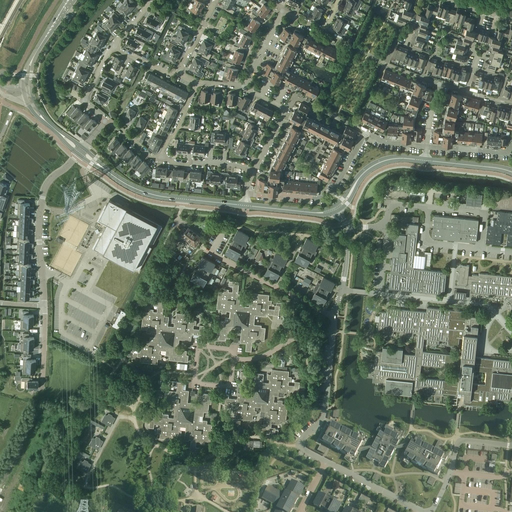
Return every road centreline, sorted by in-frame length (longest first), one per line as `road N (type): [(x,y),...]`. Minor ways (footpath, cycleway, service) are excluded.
road 1 (tertiary): [(425,160),(370,167),(330,212),(245,206)]
road 2 (tertiary): [(245,206),(139,191),(81,151)]
road 3 (residential): [(81,151),(44,187),(44,306)]
road 4 (residential): [(246,194),(329,199),(365,133)]
